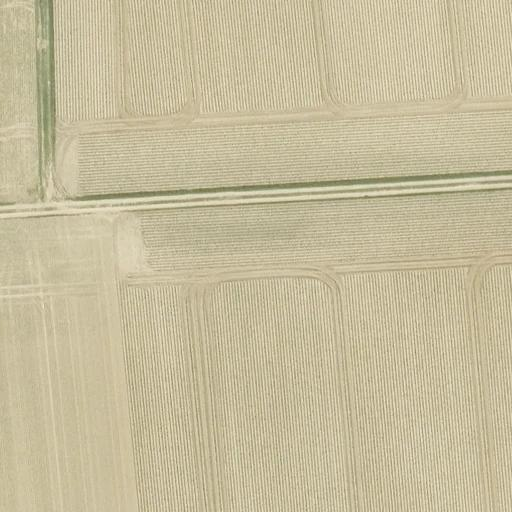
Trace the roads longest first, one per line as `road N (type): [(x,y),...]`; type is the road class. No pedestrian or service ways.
road 1 (track): [(511,182),(0,213)]
road 2 (track): [(47,210),(45,0)]
